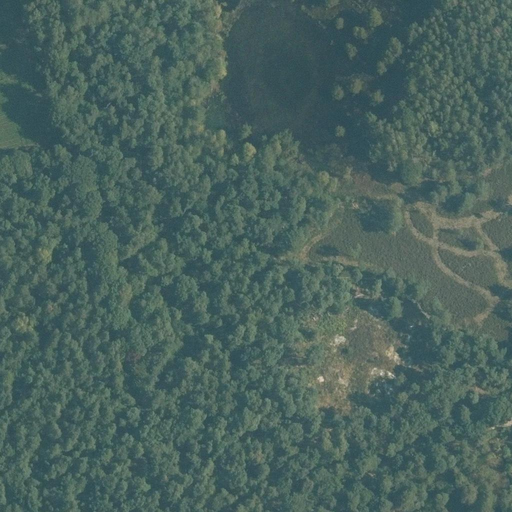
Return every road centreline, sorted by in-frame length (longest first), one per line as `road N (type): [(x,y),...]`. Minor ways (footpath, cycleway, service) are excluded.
road 1 (track): [(313,511),(447,427),(511,397)]
road 2 (unknown): [(507,422),(360,511)]
